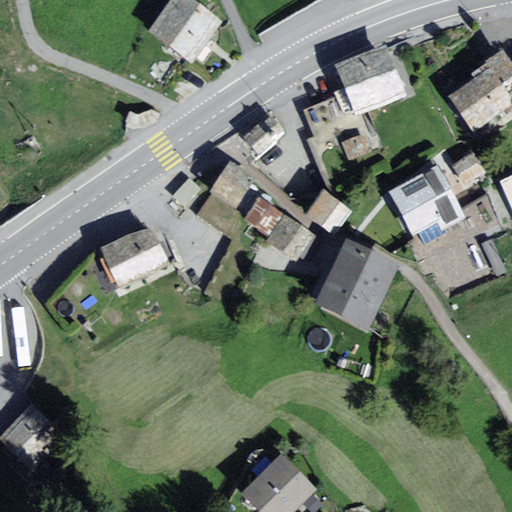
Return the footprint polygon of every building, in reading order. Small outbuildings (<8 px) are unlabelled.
[(176,0),(171,0),(143,37),(182,67),(212,27),(176,0)] [(375,56),(330,77),(348,117),(394,96),(375,56)] [(511,84),(491,59),(444,98),(473,134),(511,101),(511,84)] [(265,123),(236,147),(252,166),(281,141),(265,123)] [(466,183),(487,169),(475,150),(453,164),(466,183)] [(237,182),(220,169),(201,197),(218,209),(237,182)] [(511,169),(502,174),(511,201),(511,169)] [(423,179),(387,197),(412,245),(447,226),(423,179)] [(339,216),(314,198),(300,219),(324,236),(339,216)] [(296,234),(251,204),(237,225),(282,255),(296,234)] [(135,231),(99,254),(123,291),(159,268),(135,231)] [(382,270),(335,248),(307,308),(355,329),(382,270)] [(228,297),(241,269),(223,261),(210,289),(228,297)] [(35,400),(0,433),(0,434),(33,469),(68,435),(35,400)] [(281,511),(305,481),(274,458),(241,503),(253,511),(281,511)]
